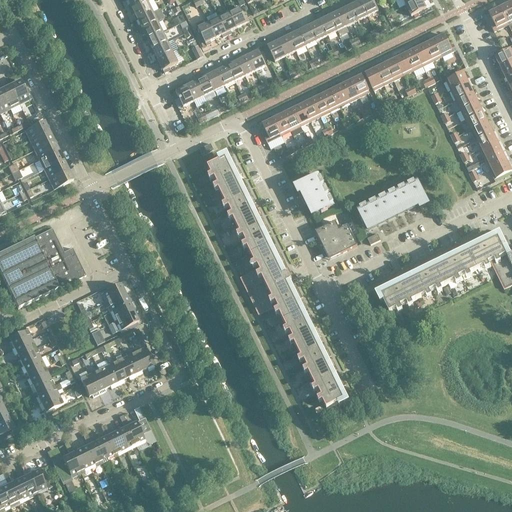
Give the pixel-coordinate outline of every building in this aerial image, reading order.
[(148,3),(146,0),(127,0),(131,6),(128,7),(130,11),(148,3)] [(242,0),(238,0),(237,1),(241,8),(245,6),(242,0)] [(367,17),(359,0),(355,2),(356,4),(350,7),(357,22),(367,17)] [(364,0),(359,0),(367,17),(378,12),(372,0),(364,0)] [(430,0),(429,0),(419,0),(406,7),(411,17),(426,10),(423,4),(430,0)] [(153,13),(148,3),(130,11),(133,16),(135,14),(138,20),(153,13)] [(511,24),(511,10),(509,4),(499,9),(508,26),(511,24)] [(357,22),(350,7),(344,10),(343,8),(338,10),(347,27),(357,22)] [(240,9),(229,14),(236,29),(249,23),(246,17),(244,18),(240,9)] [(508,26),(499,9),(489,14),(495,25),(491,27),(494,33),(508,26)] [(347,27),(338,10),(334,12),(335,15),(329,17),(337,33),(347,27)] [(158,23),(153,13),(138,20),(141,26),(138,28),(140,32),(158,23)] [(236,29),(229,14),(219,19),(227,37),(231,34),(230,32),(236,29)] [(183,16),(171,22),(174,28),(186,22),(183,16)] [(337,33),(329,17),(323,20),(322,18),(318,20),(326,38),(337,33)] [(227,37),(219,19),(208,24),(216,39),(222,36),(223,39),(227,37)] [(326,38),(318,20),(314,22),(315,25),(309,28),(316,43),(326,38)] [(163,33),(158,23),(140,32),(143,36),(145,35),(148,41),(163,33)] [(216,39),(208,24),(198,29),(206,47),(211,45),(210,42),(216,39)] [(316,43),(309,28),(303,31),(302,28),(297,30),(306,48),(316,43)] [(306,48),(297,30),(293,32),(294,35),(288,38),(296,53),(306,48)] [(168,44),(163,33),(148,41),(151,47),(148,48),(151,52),(168,44)] [(444,36),(434,41),(442,59),(456,52),(453,46),(449,48),(444,36)] [(296,53),(288,38),(282,41),(281,38),(277,40),(285,58),(296,53)] [(285,58),(277,40),(273,42),(274,45),(267,48),(275,63),(285,58)] [(442,59),(434,41),(424,46),(432,63),(442,59)] [(173,54),(168,44),(151,52),(153,56),(155,55),(158,61),(173,54)] [(432,63),(424,46),(414,51),(423,68),(432,63)] [(203,58),(198,47),(192,50),(197,61),(203,58)] [(511,62),(511,49),(495,58),(500,68),(511,62)] [(254,54),(248,57),(255,72),(266,67),(257,50),(253,52),(254,54)] [(423,68),(414,51),(405,56),(413,73),(423,68)] [(178,65),(173,54),(158,61),(164,74),(171,71),(169,69),(178,65)] [(413,73),(405,56),(395,60),(403,78),(413,73)] [(255,72),(248,57),(242,60),(241,58),(236,60),(245,78),(255,72)] [(245,78),(236,60),(232,62),(233,65),(227,67),(235,83),(245,78)] [(403,78),(395,60),(385,65),(394,82),(403,78)] [(511,74),(511,62),(500,68),(505,78),(511,74)] [(394,82),(385,65),(376,70),(384,87),(394,82)] [(235,83),(227,67),(221,70),(220,68),(216,70),(224,88),(235,83)] [(224,88),(216,70),(212,72),(213,75),(207,77),(214,93),(224,88)] [(384,87),(376,70),(365,75),(374,92),(384,87)] [(446,82),(451,93),(468,84),(463,74),(446,82)] [(214,93),(207,77),(201,80),(200,78),(195,80),(204,98),(214,93)] [(361,77),(351,82),(359,99),(369,94),(361,77)] [(204,98),(195,80),(191,82),(192,85),(186,88),(194,103),(204,98)] [(20,82),(10,87),(19,106),(29,101),(21,85),(20,82)] [(359,99),(351,82),(341,87),(349,104),(359,99)] [(473,94),(468,84),(451,93),(456,102),(473,94)] [(19,106),(10,87),(0,92),(9,111),(19,106)] [(349,104),(341,87),(331,92),(340,109),(349,104)] [(194,103),(186,88),(173,94),(176,100),(179,99),(183,108),(194,103)] [(0,115),(9,111),(0,92),(0,91),(0,115)] [(340,109),(331,92),(322,96),(330,114),(340,109)] [(478,104),(473,94),(456,102),(461,112),(478,104)] [(330,114),(322,96),(312,101),(320,119),(330,114)] [(320,119),(312,101),(302,106),(310,123),(320,119)] [(482,113),(478,104),(461,112),(465,122),(482,113)] [(310,123),(302,106),(292,111),(301,128),(310,123)] [(301,128),(292,111),(283,116),(291,133),(301,128)] [(487,123),(482,113),(465,122),(470,132),(487,123)] [(291,133),(283,116),(273,120),(281,138),(291,133)] [(281,138),(273,120),(263,125),(268,137),(264,139),(267,144),(281,138)] [(49,133),(43,123),(24,132),(29,142),(49,133)] [(492,133),(487,123),(470,132),(475,141),(492,133)] [(53,143),(49,133),(29,142),(34,152),(53,143)] [(497,143),(492,133),(475,141),(480,151),(497,143)] [(58,152),(53,143),(34,152),(39,162),(58,152)] [(502,152),(497,143),(480,151),(485,161),(502,152)] [(211,145),(199,150),(202,157),(214,151),(211,145)] [(63,162),(58,152),(39,162),(44,172),(63,162)] [(506,162),(502,152),(485,161),(489,170),(506,162)] [(217,160),(218,163),(208,168),(211,176),(212,175),(220,190),(219,191),(225,205),(227,204),(230,212),(234,219),(233,220),(240,234),(241,233),(248,248),(247,249),(254,263),(255,263),(259,270),(240,279),(258,316),(277,307),(301,295),(294,281),(295,280),(292,272),(290,273),(281,255),(276,257),(275,255),(276,255),(275,253),(274,253),(268,239),(267,236),(266,237),(265,235),(270,233),(268,229),(267,225),(262,228),(261,226),(262,226),(261,223),(260,224),(253,210),(254,210),(253,207),(252,208),(251,206),(256,204),(252,196),(248,199),(247,197),(248,197),(246,194),(239,181),(240,181),(239,178),(238,179),(237,177),(241,175),(238,167),(233,170),(232,168),(233,167),(232,165),(231,165),(226,156),(217,160)] [(68,172),(63,162),(44,172),(48,181),(68,172)] [(511,172),(506,162),(489,170),(494,181),(511,172)] [(72,182),(68,172),(48,181),(53,191),(70,183),(72,182)] [(307,207),(312,217),(315,215),(315,216),(321,213),(321,214),(328,211),(327,211),(326,210),(334,206),(320,178),(319,176),(312,180),(311,179),(306,182),(306,183),(300,186),(295,188),(299,196),(302,194),(308,207),(307,207)] [(378,227),(377,226),(418,206),(420,209),(428,205),(425,200),(422,194),(423,194),(421,188),(420,189),(416,181),(357,210),(361,218),(360,218),(359,218),(362,224),(363,224),(364,223),(366,229),(367,229),(368,232),(378,227)] [(207,196),(201,199),(204,205),(210,202),(207,196)] [(335,223),(321,230),(315,233),(329,261),(357,247),(348,227),(339,231),(335,223)] [(51,232),(49,233),(0,257),(0,278),(17,313),(27,308),(76,284),(85,279),(71,252),(67,254),(63,256),(51,232)] [(497,236),(494,232),(476,241),(478,245),(476,246),(476,245),(473,247),(474,247),(460,254),(460,253),(457,254),(457,255),(456,256),(454,252),(446,255),(448,260),(447,261),(446,260),(444,261),(444,262),(431,268),(431,267),(428,269),(428,270),(427,270),(424,266),(417,269),(419,274),(418,275),(417,274),(415,275),(415,276),(402,283),(401,282),(399,283),(399,284),(398,285),(395,280),(388,284),(390,288),(389,289),(388,288),(386,289),(386,290),(376,295),(381,304),(383,303),(389,314),(396,310),(396,309),(411,302),(411,303),(425,296),(425,295),(440,287),(441,289),(454,282),(454,281),(461,277),(469,273),(470,274),(484,267),(483,266),(490,263),(504,291),(511,286),(511,246),(511,247),(506,236),(501,239),(499,235),(497,236)] [(380,242),(377,235),(367,240),(370,246),(380,242)] [(100,295),(105,305),(125,295),(120,286),(100,295)] [(129,304),(125,295),(105,305),(109,314),(129,304)] [(302,299),(301,295),(277,307),(281,314),(280,315),(287,329),(288,328),(291,336),(295,344),(294,344),(296,348),(297,351),(298,351),(301,358),(302,358),(309,373),(308,373),(315,387),(316,387),(324,402),(323,402),(326,410),(337,404),(338,407),(348,402),(346,400),(343,393),(344,392),(342,390),(341,388),(345,386),(342,379),(337,381),(336,379),(337,379),(336,376),(335,377),(329,364),(329,363),(328,361),(327,361),(326,359),(331,357),(328,350),(323,352),(322,350),(323,350),(322,347),(321,348),(314,335),(315,334),(314,332),(313,332),(312,330),(317,328),(313,321),(309,323),(308,321),(309,321),(307,318),(307,319),(300,305),(301,305),(300,302),(299,303),(298,301),(302,299)] [(134,314),(129,304),(109,314),(114,323),(134,314)] [(138,323),(134,314),(114,323),(118,333),(138,323)] [(8,344),(11,351),(31,341),(26,332),(9,340),(11,343),(8,344)] [(36,350),(31,341),(11,351),(15,357),(17,356),(18,359),(36,350)] [(41,348),(36,350),(18,359),(19,361),(17,363),(20,369),(40,359),(38,355),(43,352),(41,348)] [(144,349),(135,354),(143,371),(146,370),(147,372),(154,369),(148,356),(144,349)] [(143,371),(135,354),(126,358),(135,378),(142,375),(141,372),(143,371)] [(135,378),(126,358),(117,363),(125,380),(128,379),(129,381),(135,378)] [(45,369),(40,359),(20,369),(24,376),(26,375),(27,377),(45,369)] [(125,380),(117,363),(107,367),(117,387),(124,384),(123,381),(125,380)] [(117,387),(107,367),(98,372),(107,389),(109,388),(111,390),(117,387)] [(49,378),(45,369),(27,377),(28,380),(26,381),(29,387),(49,378)] [(107,389),(98,372),(89,376),(99,396),(105,393),(104,390),(107,389)] [(99,396),(89,376),(80,381),(88,398),(91,397),(92,399),(99,396)] [(53,387),(49,378),(29,387),(32,394),(35,393),(36,395),(53,387)] [(58,396),(53,387),(36,395),(37,398),(35,399),(38,406),(58,396)] [(63,406),(58,396),(38,406),(41,412),(44,411),(45,414),(63,406)] [(0,424),(9,420),(4,411),(0,413),(0,424)] [(128,427),(126,422),(121,424),(124,429),(126,428),(136,448),(145,443),(142,436),(144,435),(149,446),(155,443),(144,419),(128,427)] [(0,436),(13,430),(9,420),(0,424),(0,436)] [(126,428),(124,429),(117,433),(127,453),(136,448),(126,428)] [(110,436),(107,431),(103,433),(106,438),(108,437),(117,457),(127,453),(117,433),(110,436)] [(108,437),(106,438),(99,442),(108,462),(117,457),(108,437)] [(92,445),(89,440),(85,442),(87,447),(89,446),(99,466),(108,462),(99,442),(92,445)] [(89,446),(87,447),(80,451),(90,470),(99,466),(89,446)] [(73,454),(71,449),(66,451),(69,456),(71,455),(81,475),(90,470),(80,451),(73,454)] [(71,455),(69,456),(56,463),(65,481),(71,479),(71,480),(81,475),(71,455)] [(30,476),(27,470),(23,472),(26,478),(28,477),(37,496),(47,492),(46,491),(52,488),(43,469),(30,476)] [(28,477),(26,478),(19,481),(28,501),(37,496),(28,477)] [(11,485),(9,479),(5,481),(7,487),(9,486),(19,505),(28,501),(19,481),(11,485)] [(9,486),(7,487),(0,490),(10,510),(19,505),(9,486)] [(0,490),(0,511),(5,511),(10,510),(0,490)]
